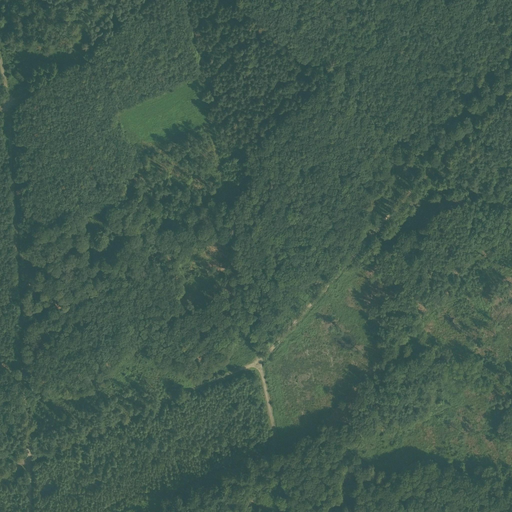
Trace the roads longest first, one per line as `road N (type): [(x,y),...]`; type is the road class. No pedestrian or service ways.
road 1 (track): [(511,74),(261,356),(187,396),(23,462)]
road 2 (track): [(23,462),(0,65)]
road 3 (track): [(250,363),(294,511)]
